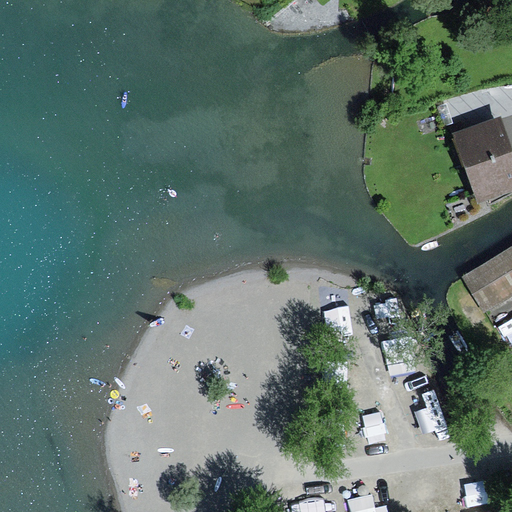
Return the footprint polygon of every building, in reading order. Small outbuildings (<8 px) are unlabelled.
[(464,168),(511,150),(499,116),(451,134),(464,168)] [(511,189),(511,149),(511,150),(464,168),(478,202),(511,189)] [(511,246),(502,253),(511,269),(511,246)] [(488,262),(510,297),(511,295),(511,269),(502,253),(488,262)] [(475,270),(497,305),(510,297),(488,262),(475,270)] [(462,280),(483,314),(497,305),(475,270),(461,279),(462,280)]
